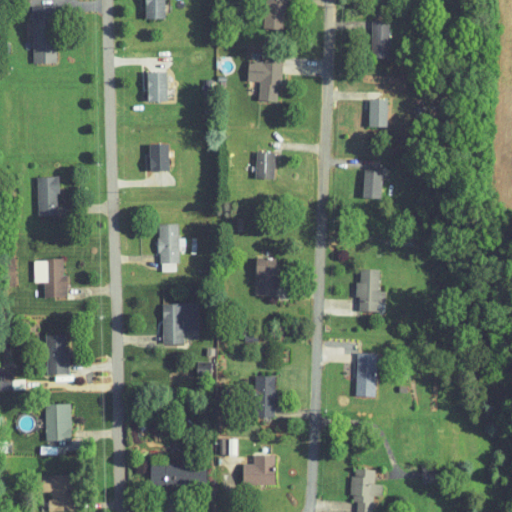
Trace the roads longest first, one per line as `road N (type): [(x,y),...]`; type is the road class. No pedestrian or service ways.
road 1 (residential): [(296,511),(321,0)]
road 2 (residential): [(120,511),(105,0)]
